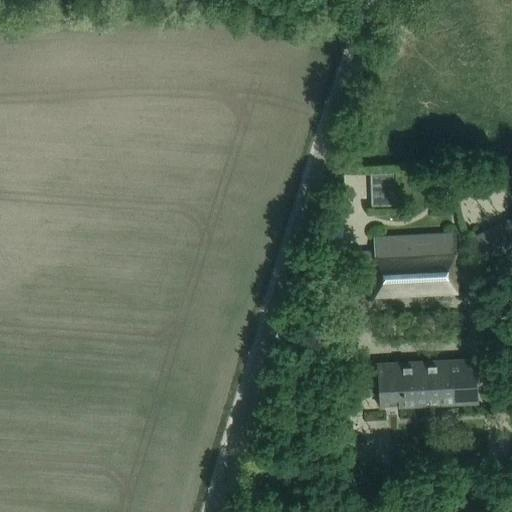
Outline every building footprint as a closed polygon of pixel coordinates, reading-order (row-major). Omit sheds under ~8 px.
[(384,184),(407,184),(407,154),(383,154),(384,184)] [(388,215),(389,230),(460,230),(460,215),(388,215)] [(511,246),(511,218),(471,239),(482,261),(511,246)] [(456,233),(392,236),(372,237),(373,251),(357,252),(358,281),(374,281),(375,295),(458,292),(456,233)] [(475,359),(376,364),(378,406),(477,401),(475,359)] [(442,438),(442,453),(467,452),(466,438),(442,438)]
